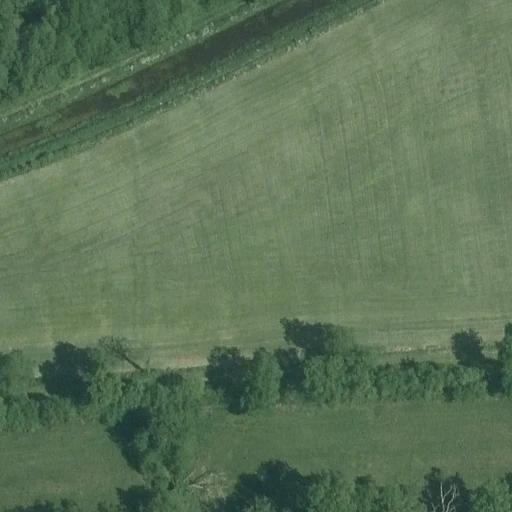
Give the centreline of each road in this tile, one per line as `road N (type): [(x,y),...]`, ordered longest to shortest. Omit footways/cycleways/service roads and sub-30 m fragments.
road 1 (track): [(511,352),(0,390)]
road 2 (track): [(0,116),(250,0)]
